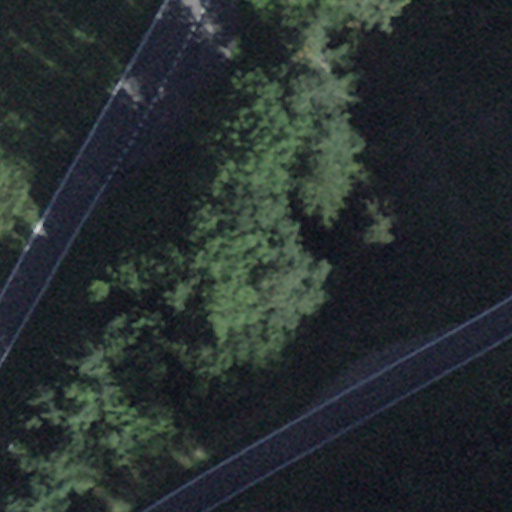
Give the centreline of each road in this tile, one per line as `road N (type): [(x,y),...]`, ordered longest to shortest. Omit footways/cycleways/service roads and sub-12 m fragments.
road 1 (unclassified): [(169,511),(511,312)]
road 2 (unclassified): [(185,0),(0,327)]
